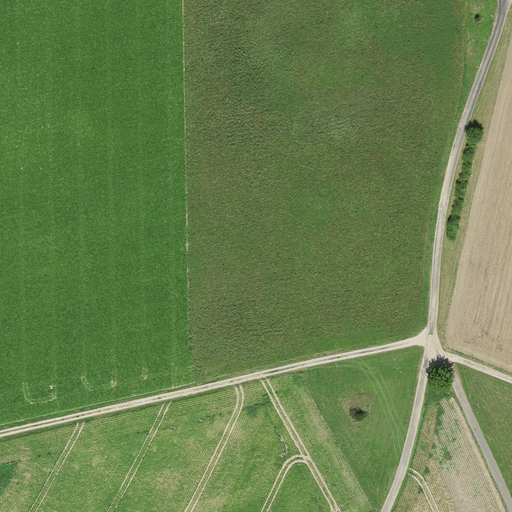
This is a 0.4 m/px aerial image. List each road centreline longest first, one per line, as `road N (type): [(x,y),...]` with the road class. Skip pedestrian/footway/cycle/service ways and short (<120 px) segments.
road 1 (residential): [(384,511),(411,430),(462,136),(504,0)]
road 2 (track): [(429,341),(508,511)]
